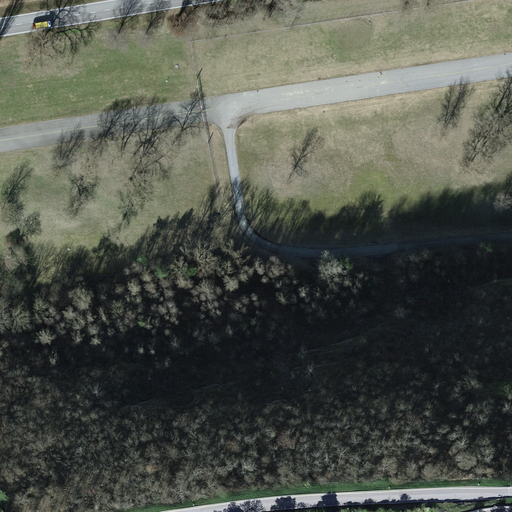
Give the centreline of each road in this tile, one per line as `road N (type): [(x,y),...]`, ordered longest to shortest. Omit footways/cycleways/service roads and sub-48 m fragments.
road 1 (tertiary): [(511,490),(213,511)]
road 2 (primary): [(168,0),(0,27)]
